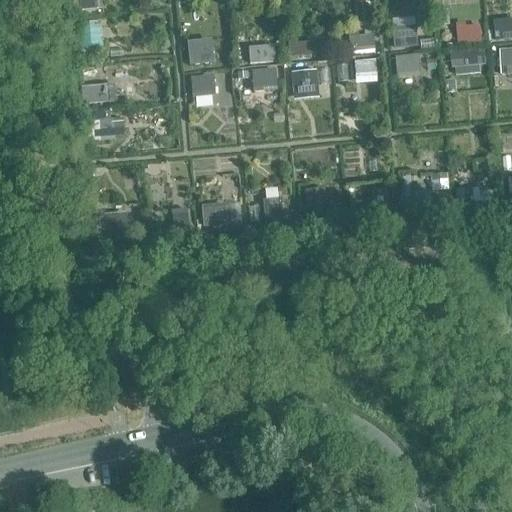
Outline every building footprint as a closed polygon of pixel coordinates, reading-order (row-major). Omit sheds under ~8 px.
[(94,0),(79,0),(80,10),(95,8),(94,0)] [(511,41),(511,25),(503,25),(503,23),(495,23),(495,42),(511,41)] [(84,26),(80,26),(82,51),(98,49),(96,25),(92,26),(92,25),(84,25),(84,26)] [(465,25),(457,26),(459,45),(481,43),(480,28),(465,29),(465,25)] [(394,48),(416,46),(414,32),(400,33),(400,29),(393,30),(394,48)] [(350,35),(352,54),(373,52),(372,38),(358,39),(357,34),(350,35)] [(309,55),(311,54),(310,43),(296,45),(295,41),(288,41),(289,57),(291,57),(291,61),(310,59),(309,55)] [(204,48),(188,50),(190,66),(212,64),(211,48),(204,48)] [(249,64),(274,62),(273,48),(248,50),(249,64)] [(500,60),(498,60),(498,67),(501,67),(511,66),(511,50),(500,51),(501,60),(500,60)] [(454,67),(480,65),(478,51),(452,53),(454,67)] [(395,59),(397,78),(404,77),(404,73),(419,71),(417,57),(395,59)] [(374,65),(355,66),(356,77),(366,76),(366,82),(375,82),(374,65)] [(275,90),(274,71),(252,73),(253,87),(267,86),(268,90),(275,90)] [(315,74),(292,76),(293,88),(316,86),(315,74)] [(191,78),(192,92),(206,91),(207,95),(214,95),(212,77),(191,78)] [(106,86),(83,88),(82,88),(83,105),(107,103),(106,86)] [(89,122),(91,141),(111,140),(109,121),(89,122)] [(479,190),(479,186),(471,187),(472,202),(480,201),(480,205),(495,204),(494,189),(479,190)] [(424,194),(411,195),(410,188),(401,189),(403,211),(408,210),(408,214),(420,213),(419,209),(425,209),(424,194)] [(371,192),(372,214),(386,213),(385,191),(371,192)] [(324,198),(306,199),(308,217),(325,216),(324,198)] [(280,200),(263,202),(266,224),(282,222),(280,200)] [(224,206),(202,207),(204,226),(225,224),(224,206)] [(186,210),(171,211),(173,234),(188,233),(186,210)] [(126,238),(125,219),(101,221),(103,240),(126,238)]
